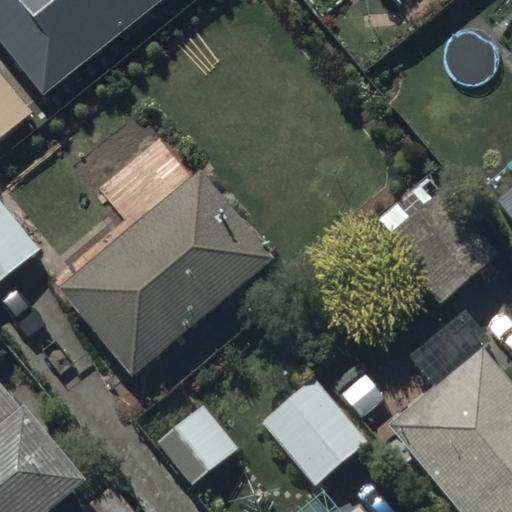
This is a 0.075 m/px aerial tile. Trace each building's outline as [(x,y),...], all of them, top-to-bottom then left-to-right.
[(0,0),(0,143),(44,108),(40,103),(167,0),(0,0)] [(199,179),(197,181),(56,296),(128,384),(271,268),(199,179)] [(0,287),(39,255),(0,208),(0,287)] [(433,394),(387,432),(452,511),(511,511),(511,391),(483,357),(490,351),(462,318),(407,363),(433,394)] [(366,448),(312,383),(260,430),(312,493),(366,448)] [(0,393),(0,511),(60,511),(83,494),(0,393)] [(202,411),(155,450),(190,493),(238,453),(202,411)] [(131,511),(116,491),(109,497),(88,511),(131,511)]
